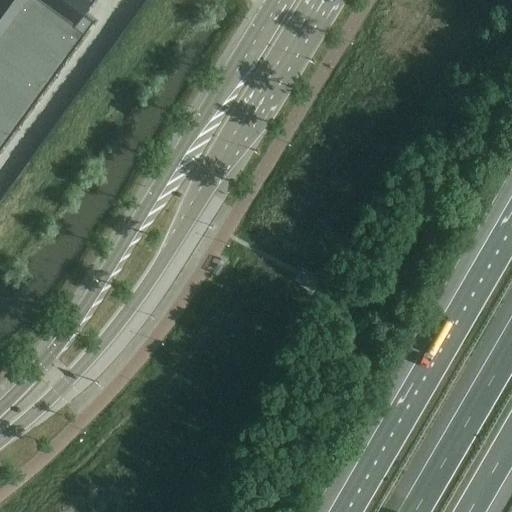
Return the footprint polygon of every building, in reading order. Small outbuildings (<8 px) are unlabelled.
[(37,0),(0,0),(0,12),(66,61),(85,35),(75,27),(37,0)] [(91,0),(37,0),(75,27),(84,15),(94,1),(91,0)] [(0,12),(0,52),(47,87),(66,61),(0,12)] [(94,22),(84,15),(75,27),(85,35),(94,22)] [(0,52),(0,91),(29,112),(47,87),(0,52)] [(0,151),(10,138),(29,112),(0,91),(0,151)] [(320,279),(303,269),(296,280),(313,291),(320,279)]
